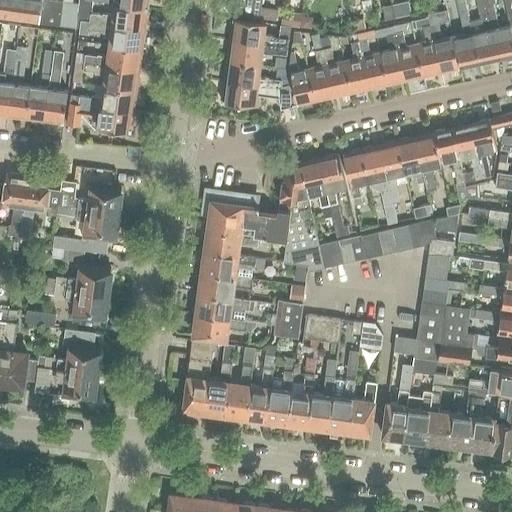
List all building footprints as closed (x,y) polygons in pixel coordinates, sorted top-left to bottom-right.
[(0,0),(0,16),(60,24),(63,0),(61,0),(0,0)] [(60,24),(76,26),(79,2),(73,1),(63,0),(60,24)] [(79,0),(79,2),(76,26),(79,27),(80,20),(89,21),(90,13),(91,0),(79,0)] [(261,0),(236,0),(235,14),(259,17),(261,3),(261,0)] [(455,0),(464,35),(452,37),(459,68),(473,65),(473,63),(479,62),(470,22),(466,9),(464,0),(455,0)] [(480,20),(470,22),(479,62),(480,61),(480,63),(492,61),(491,59),(497,57),(486,5),(485,0),(475,0),(477,7),(480,20)] [(395,17),(412,14),(409,1),(392,5),(395,17)] [(145,23),(147,8),(147,7),(145,7),(114,3),(112,15),(103,13),(103,15),(90,13),(89,21),(90,21),(101,23),(102,23),(143,28),(143,23),(145,23)] [(493,3),(486,5),(497,57),(503,56),(504,58),(511,56),(511,33),(510,25),(498,27),(493,3)] [(392,5),(384,7),(387,19),(395,17),(392,5)] [(262,8),(261,16),(276,18),(277,10),(262,8)] [(459,68),(452,37),(452,35),(441,37),(438,24),(449,21),(447,10),(436,13),(428,14),(441,70),(446,69),(447,71),(459,68)] [(282,11),(280,26),(290,27),(299,28),(299,26),(301,14),(282,11)] [(425,41),(416,43),(423,76),(436,73),(436,71),(441,70),(428,14),(427,14),(428,17),(410,22),(412,29),(422,27),(425,41)] [(302,16),(300,27),(312,28),(312,22),(308,16),(302,16)] [(265,35),(266,22),(233,18),(230,34),(232,34),(232,39),(287,46),(288,39),(274,37),(274,36),(265,35)] [(363,19),(354,21),(356,30),(365,28),(363,19)] [(79,28),(78,32),(89,34),(89,29),(90,21),(89,21),(80,20),(79,27),(79,28)] [(144,34),(142,34),(143,28),(102,23),(101,23),(90,21),(89,29),(101,31),(100,32),(110,33),(108,44),(142,49),(144,34)] [(395,33),(402,31),(407,30),(405,23),(393,26),(395,33)] [(280,26),(279,37),(288,38),(289,39),(290,27),(280,26)] [(395,33),(393,26),(375,30),(376,37),(386,35),(395,33)] [(294,31),(292,42),(302,42),(300,31),(294,31)] [(395,33),(405,78),(410,77),(410,79),(423,76),(416,43),(406,46),(402,31),(395,33)] [(395,33),(386,35),(389,49),(380,52),(387,84),(400,81),(400,79),(405,78),(395,33)] [(318,34),(312,35),(315,51),(323,49),(319,34),(318,34)] [(287,46),(232,39),(231,45),(229,44),(227,60),(261,64),(262,53),(272,55),(272,54),(286,56),(287,46)] [(387,84),(380,52),(370,54),(366,39),(359,41),(369,86),(374,85),(375,87),(387,84)] [(344,60),(351,92),(364,89),(364,87),(369,86),(359,41),(350,43),(353,58),(344,60)] [(20,83),(22,69),(25,70),(28,46),(17,44),(16,49),(8,114),(9,114),(9,116),(26,118),(30,84),(20,83)] [(97,56),(85,54),(84,62),(137,69),(138,64),(140,64),(142,49),(108,44),(107,56),(97,55),(97,56)] [(351,92),(344,60),(334,62),(330,47),(323,49),(333,94),(338,93),(339,95),(351,92)] [(5,67),(4,81),(0,80),(0,114),(3,115),(3,113),(8,114),(16,49),(7,48),(5,67)] [(323,49),(315,51),(314,51),(318,66),(308,68),(315,100),(329,97),(328,95),(333,94),(323,49)] [(65,113),(67,89),(57,88),(59,74),(61,74),(64,52),(53,50),(52,55),(53,55),(52,58),(50,74),(44,119),(49,119),(49,121),(63,123),(65,113)] [(293,52),(290,52),(288,69),(293,89),(295,95),(297,105),(298,105),(297,102),(302,101),(303,103),(315,100),(308,68),(297,70),(293,52)] [(75,61),(75,62),(84,63),(84,62),(85,54),(76,53),(75,61)] [(42,72),(42,73),(50,74),(52,58),(44,57),(42,72)] [(275,57),(274,66),(276,66),(285,67),(286,59),(286,58),(275,57)] [(276,87),(288,85),(286,79),(282,80),(275,79),(268,78),(269,77),(259,76),(261,64),(227,60),(225,75),(227,75),(226,81),(276,87)] [(103,86),(136,90),(138,75),(136,75),(137,69),(84,62),(84,63),(83,70),(95,72),(95,73),(105,75),(103,86)] [(276,66),(275,79),(282,80),(286,79),(285,67),(276,66)] [(40,118),(44,119),(50,74),(42,73),(40,86),(30,84),(26,118),(39,120),(40,118)] [(278,97),(281,108),(293,105),(291,96),(288,85),(276,87),(226,81),(226,86),(224,86),(222,102),(255,106),(257,94),(278,97)] [(71,95),(70,102),(78,103),(78,104),(82,104),(132,111),(132,105),(134,105),(136,90),(103,86),(101,97),(92,96),(92,97),(71,95)] [(501,109),(499,101),(490,103),(492,111),(501,109)] [(70,102),(67,124),(79,125),(81,113),(82,104),(78,104),(78,103),(70,102)] [(132,111),(82,104),(81,113),(99,116),(97,128),(113,130),(113,132),(131,134),(133,116),(131,116),(132,111)] [(511,112),(493,117),(494,118),(496,128),(511,124),(511,112)] [(497,149),(490,118),(477,121),(477,123),(471,125),(483,177),(491,175),(486,152),(497,149)] [(463,173),(464,182),(483,177),(471,125),(465,126),(465,124),(452,127),(453,129),(459,158),(470,156),(474,170),(463,173)] [(459,158),(453,129),(447,130),(446,128),(434,131),(441,163),(451,160),(457,183),(464,182),(463,173),(459,158)] [(415,138),(427,188),(435,186),(431,167),(441,164),(441,163),(434,131),(420,134),(421,136),(415,138)] [(501,141),(501,142),(511,143),(511,135),(503,134),(502,141),(501,141)] [(415,170),(418,184),(425,182),(427,188),(415,138),(410,139),(410,137),(397,140),(405,173),(415,170)] [(405,173),(397,140),(384,143),(385,145),(380,146),(393,202),(401,200),(395,175),(405,173)] [(511,143),(501,142),(500,149),(511,151),(511,143)] [(393,202),(380,146),(374,147),(374,145),(361,148),(369,181),(370,186),(380,183),(385,204),(393,202)] [(344,152),(343,152),(353,197),(362,195),(359,183),(369,181),(361,148),(348,151),(349,153),(344,154),(344,152)] [(335,189),(346,186),(339,155),(338,155),(338,153),(324,156),(325,158),(320,159),(333,216),(336,229),(335,229),(337,239),(351,236),(348,224),(343,225),(335,189)] [(499,161),(507,162),(508,154),(500,153),(499,161)] [(333,216),(320,159),(315,160),(314,158),(300,162),(310,206),(311,206),(312,206),(309,195),(318,193),(324,218),(333,216)] [(279,202),(281,202),(282,202),(281,206),(279,206),(279,208),(290,210),(289,219),(305,220),(305,221),(314,219),(311,206),(310,206),(300,162),(300,164),(296,165),(295,163),(284,165),(279,202)] [(23,176),(23,174),(5,172),(3,183),(0,182),(0,206),(3,207),(3,205),(14,207),(12,224),(9,224),(8,234),(20,235),(27,177),(23,176)] [(511,173),(497,172),(496,179),(511,181),(511,173)] [(57,216),(58,206),(60,190),(50,189),(51,178),(33,176),(33,178),(27,177),(20,235),(30,237),(31,228),(32,228),(34,209),(45,211),(45,214),(57,216)] [(511,189),(511,181),(496,179),(495,187),(511,189)] [(114,185),(114,187),(90,184),(88,199),(74,197),(76,182),(62,180),(60,190),(58,206),(120,214),(120,211),(118,210),(119,206),(121,206),(123,186),(114,185)] [(467,198),(465,185),(464,182),(457,183),(455,184),(459,204),(467,198)] [(465,185),(467,198),(480,198),(479,182),(465,185)] [(210,204),(208,204),(207,214),(209,214),(208,218),(206,219),(205,229),(259,236),(287,239),(286,251),(319,243),(314,219),(305,221),(305,220),(289,219),(290,210),(279,208),(277,208),(276,213),(257,211),(259,200),(210,193),(209,194),(211,194),(210,204)] [(363,201),(362,195),(353,197),(354,203),(363,201)] [(413,207),(413,208),(415,217),(433,213),(430,203),(413,207)] [(460,204),(446,207),(447,214),(459,212),(460,204)] [(107,238),(107,240),(116,242),(119,222),(117,222),(118,217),(120,217),(120,214),(58,206),(57,216),(85,219),(83,235),(97,237),(107,238)] [(511,212),(469,206),(468,214),(488,217),(511,220),(511,212)] [(437,218),(435,228),(455,231),(458,213),(447,216),(437,218)] [(511,228),(510,238),(510,239),(511,238),(511,220),(488,217),(487,224),(511,228)] [(430,238),(436,238),(433,218),(408,224),(413,246),(429,242),(430,238)] [(413,246),(408,224),(394,227),(399,249),(413,246)] [(399,249),(394,227),(377,231),(382,253),(399,249)] [(259,236),(205,229),(205,230),(207,230),(206,234),(204,234),(202,250),(240,255),(240,254),(241,243),(258,245),(259,236)] [(382,253),(377,231),(362,235),(367,256),(382,253)] [(509,247),(507,258),(511,258),(511,238),(510,239),(510,238),(460,231),(459,240),(509,247)] [(87,238),(55,234),(53,246),(85,250),(87,238)] [(355,259),(367,256),(362,235),(350,237),(355,259)] [(344,261),(355,259),(350,237),(339,240),(344,261)] [(452,255),(454,241),(436,238),(430,238),(429,242),(428,252),(449,255),(452,255)] [(344,261),(339,240),(338,240),(337,239),(320,244),(319,244),(324,266),(344,261)] [(319,243),(286,251),(284,260),(309,263),(308,269),(324,266),(319,244),(320,244),(319,243)] [(52,257),(84,261),(85,250),(53,246),(52,257)] [(253,266),(255,267),(266,268),(267,258),(240,254),(240,255),(202,250),(204,250),(203,254),(201,254),(199,271),(251,278),(253,266)] [(449,255),(428,252),(425,276),(446,279),(449,255)] [(511,263),(470,257),(468,266),(482,268),(482,267),(506,270),(505,283),(511,284),(511,263)] [(111,286),(113,266),(104,265),(103,271),(78,267),(77,278),(57,276),(56,278),(55,286),(110,294),(110,290),(108,290),(109,286),(111,286)] [(262,279),(254,278),(251,278),(199,271),(201,272),(201,276),(199,275),(196,292),(234,297),(236,286),(261,289),(262,279)] [(449,280),(446,279),(425,276),(423,289),(447,292),(448,289),(449,280)] [(48,277),(47,285),(55,286),(56,278),(48,277)] [(448,289),(464,291),(465,282),(449,280),(448,289)] [(511,288),(480,284),(478,292),(502,295),(501,308),(511,309),(511,288)] [(47,285),(46,293),(54,295),(55,286),(47,285)] [(305,286),(294,285),(292,299),(303,301),(305,286)] [(110,294),(55,286),(54,295),(54,297),(74,299),(72,315),(96,318),(96,320),(106,321),(109,302),(107,302),(107,297),(109,297),(110,294)] [(447,292),(423,289),(422,301),(445,304),(446,304),(447,292)] [(194,313),(244,319),(245,308),(254,309),(255,300),(234,297),(196,292),(196,293),(198,293),(198,297),(196,296),(194,313)] [(303,301),(279,298),(276,327),(300,331),(303,301)] [(445,304),(422,301),(420,313),(444,317),(445,304)] [(440,341),(440,342),(472,347),(472,348),(478,349),(478,344),(479,334),(467,332),(470,307),(446,304),(445,304),(444,317),(442,329),(440,341)] [(0,307),(0,319),(7,320),(8,308),(0,307)] [(8,308),(7,320),(16,321),(18,310),(8,308)] [(511,313),(476,309),(475,316),(499,320),(497,333),(511,334),(511,313)] [(56,313),(26,310),(25,324),(54,327),(56,313)] [(303,337),(315,338),(318,314),(306,312),(303,337)] [(191,334),(201,336),(228,339),(230,328),(251,331),(256,326),(256,322),(248,321),(248,320),(244,319),(194,313),(196,314),(195,318),(193,317),(191,334)] [(420,313),(418,326),(442,329),(444,317),(420,313)] [(318,314),(315,338),(327,340),(330,316),(318,314)] [(330,316),(327,340),(339,342),(343,317),(330,316)] [(23,379),(26,379),(29,356),(29,352),(14,350),(18,322),(16,321),(7,320),(0,369),(0,381),(5,382),(5,386),(8,386),(8,388),(22,390),(23,379)] [(381,347),(382,333),(375,322),(363,320),(360,345),(381,347)] [(442,329),(418,326),(417,338),(421,338),(440,341),(442,329)] [(62,345),(68,346),(66,358),(46,356),(45,358),(39,357),(37,366),(99,374),(99,370),(97,370),(98,366),(100,366),(103,346),(93,345),(95,332),(65,328),(62,345)] [(396,335),(394,351),(415,353),(414,357),(418,357),(421,338),(417,338),(396,335)] [(498,347),(478,344),(478,349),(477,354),(485,355),(485,356),(511,359),(511,339),(499,337),(498,347)] [(421,338),(418,357),(435,360),(438,360),(440,342),(440,341),(421,338)] [(214,342),(192,339),(190,358),(191,358),(189,375),(187,375),(187,377),(185,378),(184,385),(186,386),(183,411),(199,413),(200,411),(204,412),(203,414),(204,414),(209,376),(210,376),(214,342)] [(440,342),(438,360),(444,361),(470,364),(471,355),(472,348),(472,347),(440,342)] [(235,344),(224,343),(220,377),(210,376),(209,376),(204,414),(220,416),(220,414),(224,414),(224,416),(229,379),(231,379),(235,344)] [(255,347),(245,346),(240,380),(231,379),(229,379),(224,416),(241,419),(241,417),(245,417),(245,419),(250,381),(251,381),(255,347)] [(348,433),(353,395),(359,352),(350,350),(346,380),(335,379),(333,392),(328,430),(344,432),(344,430),(348,431),(348,433)] [(275,356),(265,354),(261,383),(251,381),(250,381),(245,419),(262,421),(262,419),(266,420),(266,422),(271,384),(272,384),(274,368),(273,368),(275,356)] [(26,379),(35,381),(37,366),(39,357),(29,356),(26,379)] [(285,357),(284,369),(294,371),(296,358),(285,357)] [(307,357),(305,372),(315,373),(316,359),(307,357)] [(413,364),(412,372),(433,375),(435,360),(418,357),(414,357),(413,364)] [(326,359),(324,374),(335,376),(337,361),(326,359)] [(403,362),(403,364),(397,403),(387,402),(382,438),(402,440),(407,404),(408,404),(412,372),(413,364),(403,362)] [(37,366),(35,381),(34,391),(49,393),(51,378),(64,380),(62,395),(86,398),(86,400),(95,401),(98,382),(96,382),(97,377),(99,377),(99,374),(37,366)] [(511,370),(490,367),(488,379),(470,377),(468,386),(511,392),(511,370)] [(292,387),(294,371),(284,369),(281,386),(272,384),(271,384),(266,422),(282,424),(282,422),(286,423),(286,425),(287,425),(292,387)] [(315,373),(305,372),(303,388),(292,387),(287,425),(303,427),(303,425),(307,425),(307,427),(313,390),(315,373)] [(453,376),(434,373),(433,382),(452,384),(453,376)] [(322,391),(313,390),(307,427),(323,430),(324,428),(328,428),(327,430),(328,430),(333,392),(335,379),(335,376),(324,374),(322,391)] [(369,436),(376,382),(366,381),(364,397),(353,395),(348,433),(364,435),(364,433),(368,434),(368,436),(369,436)] [(421,406),(408,404),(407,404),(402,440),(419,442),(419,440),(425,441),(432,390),(433,385),(424,384),(421,406)] [(439,408),(441,392),(432,390),(425,441),(431,442),(430,444),(447,446),(452,410),(439,408)] [(465,412),(452,410),(447,446),(463,448),(463,446),(469,447),(476,396),(467,395),(465,412)] [(511,396),(510,396),(499,395),(496,416),(495,416),(490,451),(492,452),(492,454),(511,456),(511,454),(511,396)] [(483,414),(485,397),(476,396),(469,447),(475,447),(474,449),(490,451),(495,416),(483,414)] [(191,511),(194,497),(188,496),(188,494),(170,492),(167,511),(191,511)] [(191,511),(212,511),(215,498),(199,496),(199,498),(194,497),(191,511)] [(212,511),(234,511),(236,503),(230,502),(230,500),(215,498),(212,511)] [(236,503),(234,511),(255,511),(257,504),(241,501),(241,503),(236,503)]
